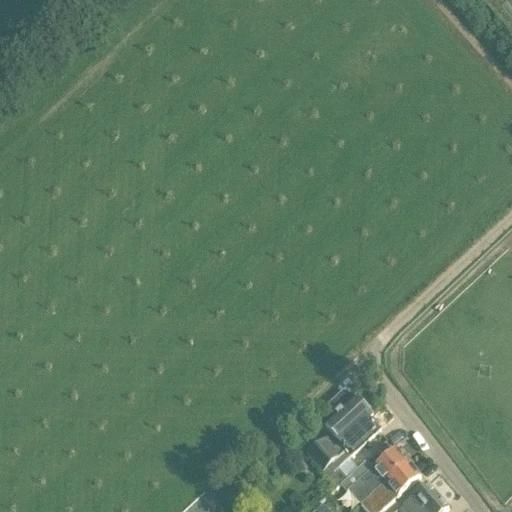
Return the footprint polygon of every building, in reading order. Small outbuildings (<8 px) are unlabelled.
[(511,0),(477,0),(511,39),(511,0)] [(355,401),(346,392),(328,409),(336,418),(325,429),(341,446),(336,450),(326,440),(307,457),(322,473),(346,451),(342,447),(370,421),(374,418),(357,400),(355,401)] [(336,492),(340,488),(349,479),(341,470),(381,433),(370,421),(342,447),(346,451),(322,473),(323,475),(321,477),(336,492)] [(349,493),(362,508),(370,500),(409,465),(397,451),(377,468),(371,460),(349,479),(340,488),(347,495),(349,493)] [(362,508),(365,511),(385,511),(422,480),(409,465),(370,500),(362,508)] [(449,511),(450,511),(428,487),(399,511),(449,511)]
